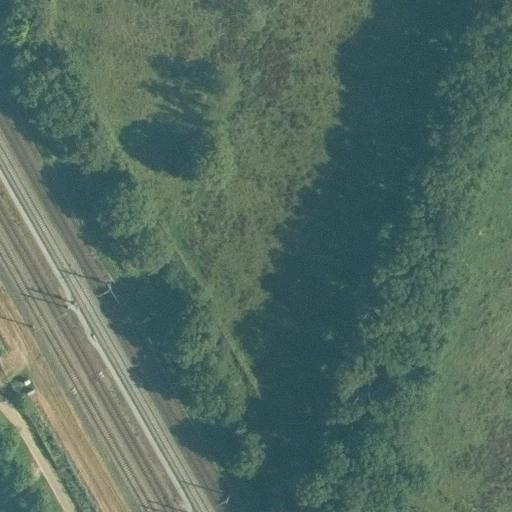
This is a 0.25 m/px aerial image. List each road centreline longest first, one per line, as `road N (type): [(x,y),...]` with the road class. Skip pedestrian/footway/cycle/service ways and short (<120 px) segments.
road 1 (track): [(285,511),(0,15)]
road 2 (unclassified): [(70,511),(5,406)]
